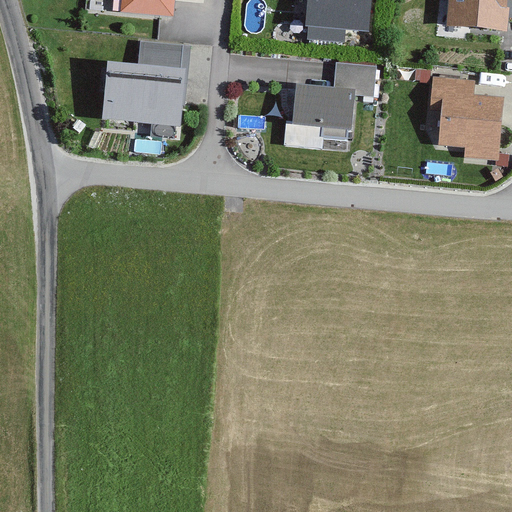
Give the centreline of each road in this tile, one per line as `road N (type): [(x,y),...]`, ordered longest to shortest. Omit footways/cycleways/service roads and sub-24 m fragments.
road 1 (residential): [(41,171),(511,209)]
road 2 (residential): [(46,511),(41,171)]
road 3 (residential): [(41,171),(31,98),(3,0)]
